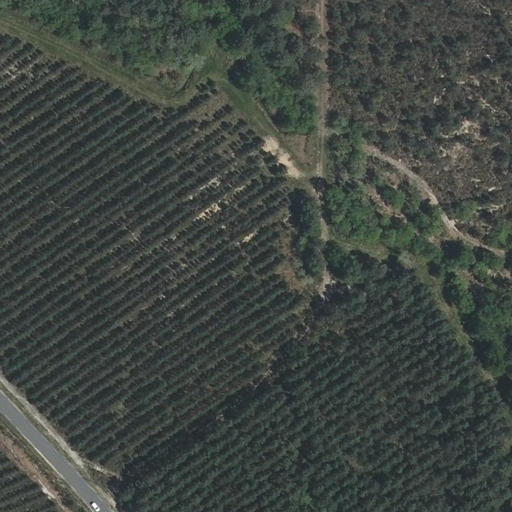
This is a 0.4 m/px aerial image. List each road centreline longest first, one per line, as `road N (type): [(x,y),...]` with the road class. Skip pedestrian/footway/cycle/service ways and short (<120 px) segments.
road 1 (track): [(0,14),(68,43),(165,104),(205,75),(321,158),(326,0)]
road 2 (track): [(324,104),(421,171),(470,228),(511,240)]
road 3 (tertiary): [(0,400),(103,511)]
